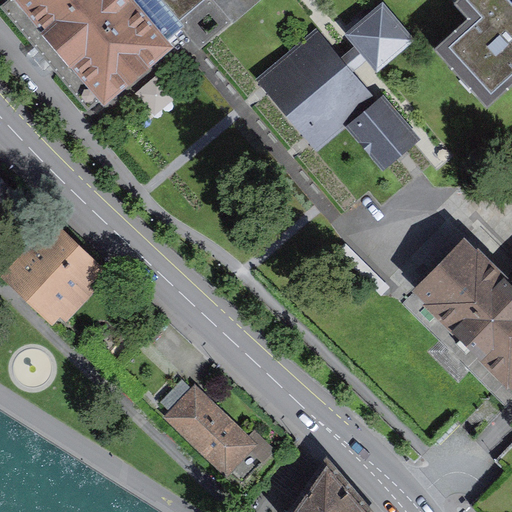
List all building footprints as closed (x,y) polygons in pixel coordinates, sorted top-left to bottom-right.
[(8,0),(2,5),(89,108),(103,96),(104,97),(168,44),(166,41),(214,0),(232,21),(257,0),(8,0)] [(468,0),(477,10),(449,36),(450,37),(443,43),(494,97),(500,92),(501,93),(511,83),(511,3),(509,0),(468,0)] [(383,7),(350,34),(377,66),(409,39),(383,7)] [(313,129),(356,92),(320,51),(278,88),(313,129)] [(381,102),(354,125),(385,161),(412,138),(381,102)] [(71,252),(54,236),(18,274),(52,306),(56,301),(66,311),(85,290),(75,281),(88,268),(71,252)] [(476,255),(463,242),(417,287),(430,300),(428,302),(506,381),(509,379),(511,382),(511,283),(511,285),(479,252),(476,255)] [(225,469),(247,447),(250,444),(246,441),(218,414),(194,390),(193,391),(183,381),(163,401),(175,413),(172,417),(225,469)] [(255,432),(246,441),(250,444),(247,447),(263,462),(275,451),(255,432)] [(368,511),(328,465),(292,511),(368,511)]
